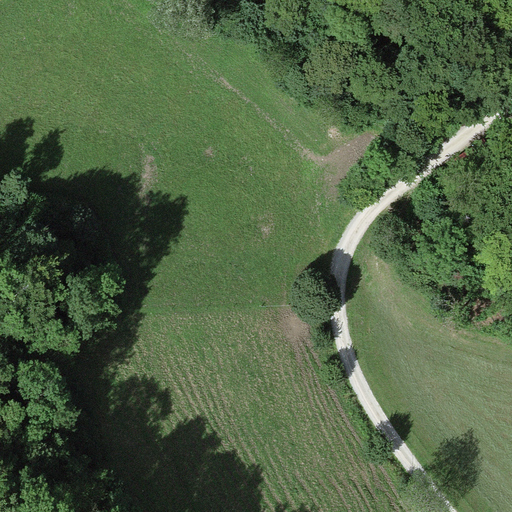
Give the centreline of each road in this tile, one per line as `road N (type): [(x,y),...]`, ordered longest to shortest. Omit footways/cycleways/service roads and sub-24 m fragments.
road 1 (track): [(450,511),(357,387),(339,330),(334,273),(354,229),(381,201),(511,93)]
road 2 (track): [(402,183),(380,247),(389,286),(420,323),(511,352)]
